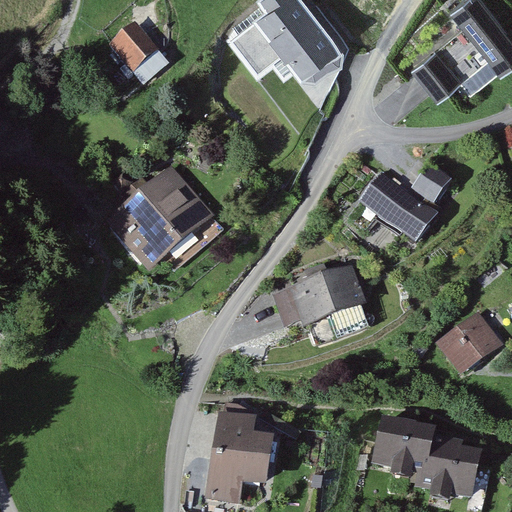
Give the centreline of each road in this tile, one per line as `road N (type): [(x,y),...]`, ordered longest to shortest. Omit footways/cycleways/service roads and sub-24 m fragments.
road 1 (residential): [(171,511),(186,396),(220,327),(355,125)]
road 2 (residential): [(355,125),(433,136),(511,116)]
road 3 (residential): [(355,125),(380,54),(413,0)]
road 4 (track): [(0,97),(54,47),(74,0)]
